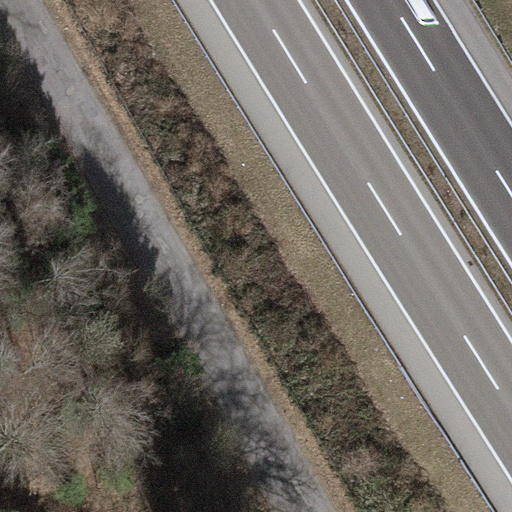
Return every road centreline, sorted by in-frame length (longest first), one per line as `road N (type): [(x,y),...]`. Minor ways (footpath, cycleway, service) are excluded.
road 1 (unclassified): [(17,0),(304,511)]
road 2 (motorway): [(257,0),(511,406)]
road 3 (motorway): [(511,191),(392,0)]
